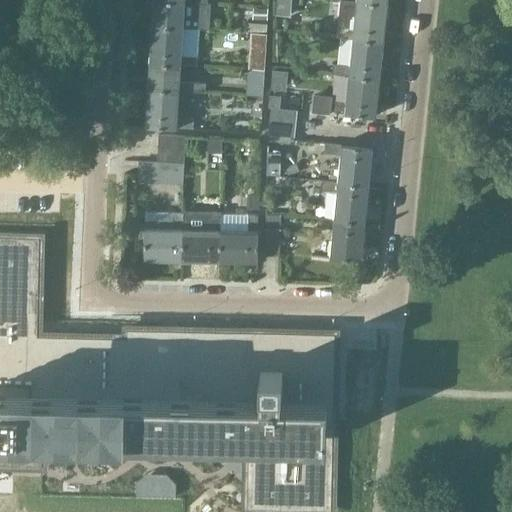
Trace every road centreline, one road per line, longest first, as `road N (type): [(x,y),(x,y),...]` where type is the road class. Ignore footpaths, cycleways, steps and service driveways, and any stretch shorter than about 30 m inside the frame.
road 1 (residential): [(392,309),(91,302),(102,0)]
road 2 (residential): [(392,309),(425,0)]
